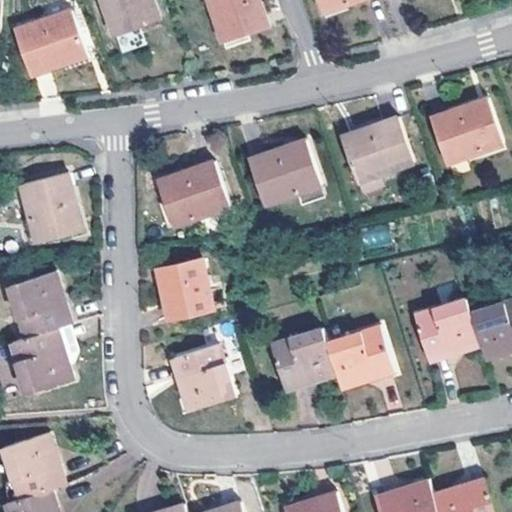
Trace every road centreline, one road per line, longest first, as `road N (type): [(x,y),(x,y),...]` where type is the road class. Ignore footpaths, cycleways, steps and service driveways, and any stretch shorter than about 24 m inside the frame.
road 1 (residential): [(117,120),(126,378),(133,417),(155,440),(184,452),(289,450),(511,412)]
road 2 (residential): [(117,120),(320,86),(511,36)]
